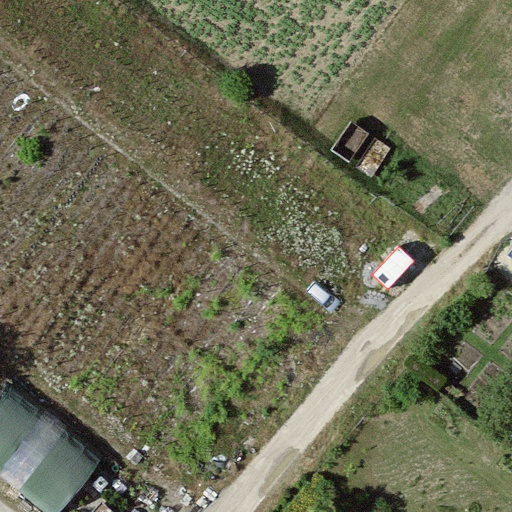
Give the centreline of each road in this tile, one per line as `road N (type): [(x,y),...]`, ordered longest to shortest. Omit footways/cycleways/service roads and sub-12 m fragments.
road 1 (track): [(382,350),(0,52)]
road 2 (track): [(242,511),(511,200)]
road 3 (track): [(210,511),(0,347)]
